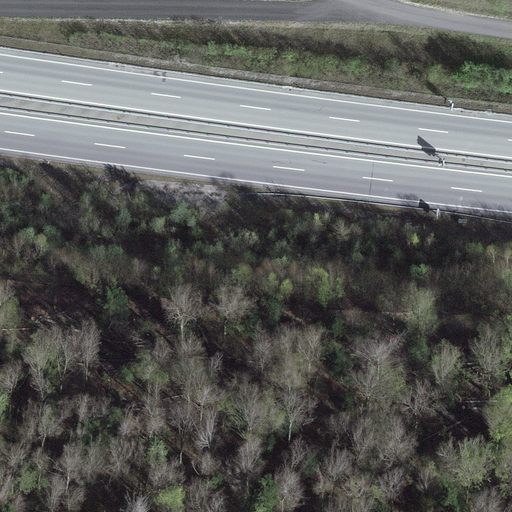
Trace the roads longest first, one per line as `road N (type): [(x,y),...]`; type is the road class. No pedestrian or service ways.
road 1 (motorway): [(511,139),(0,72)]
road 2 (motorway): [(0,130),(511,193)]
